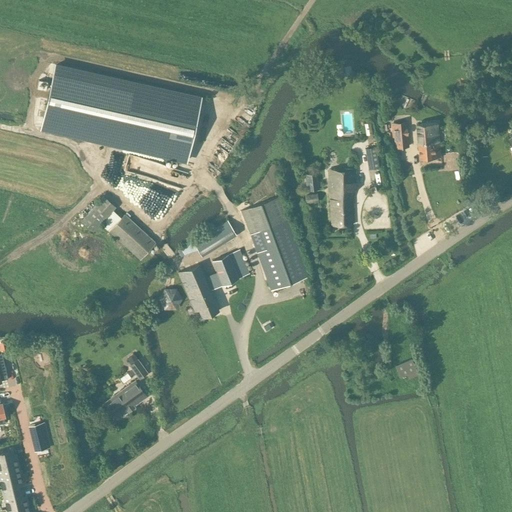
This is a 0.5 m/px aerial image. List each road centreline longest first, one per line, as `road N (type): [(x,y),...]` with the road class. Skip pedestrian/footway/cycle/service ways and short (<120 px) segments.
road 1 (tertiary): [(73,511),(511,200)]
road 2 (track): [(244,235),(203,172),(225,124),(312,0)]
road 3 (track): [(162,244),(67,143),(0,126)]
road 4 (track): [(420,105),(411,122),(416,167),(444,244)]
